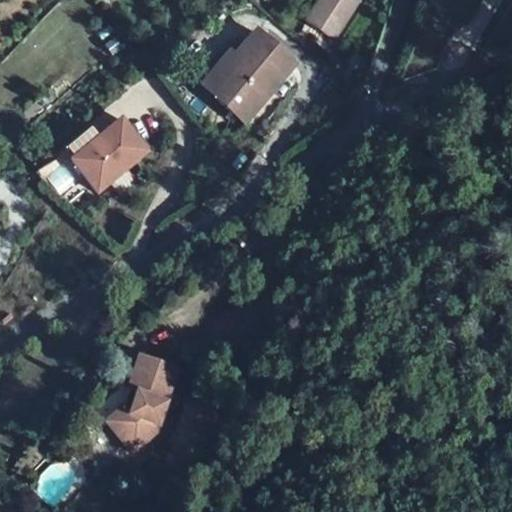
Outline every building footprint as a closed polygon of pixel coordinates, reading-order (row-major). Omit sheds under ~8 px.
[(319,0),(308,18),(335,35),(357,0),(319,0)] [(304,71),(268,39),(246,64),(250,68),(222,99),(253,127),(304,71)] [(246,64),(241,59),(212,91),(222,99),(250,68),(246,64)] [(115,173),(131,154),(146,137),(115,110),(96,134),(77,156),(74,159),(105,185),(115,173)] [(142,166),(131,154),(115,173),(128,183),(142,166)] [(122,383),(131,385),(125,406),(108,421),(130,444),(152,423),(171,361),(133,348),(122,383)] [(117,401),(102,414),(108,421),(125,406),(131,385),(122,383),(117,401)] [(107,511),(116,501),(92,482),(68,511),(107,511)]
